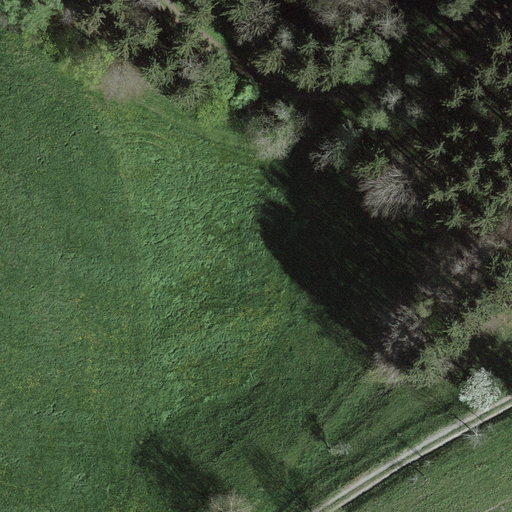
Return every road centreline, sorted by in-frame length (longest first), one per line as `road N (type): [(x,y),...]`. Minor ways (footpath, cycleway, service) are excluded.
road 1 (track): [(511,10),(485,12),(439,33),(361,91),(322,96),(242,67),(158,0)]
road 2 (track): [(511,211),(259,511)]
road 3 (track): [(317,511),(511,398)]
